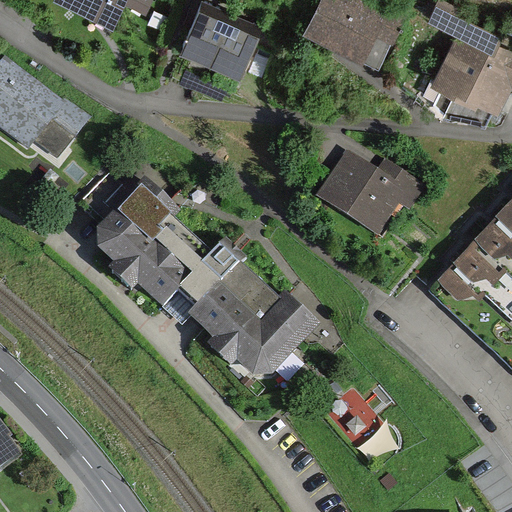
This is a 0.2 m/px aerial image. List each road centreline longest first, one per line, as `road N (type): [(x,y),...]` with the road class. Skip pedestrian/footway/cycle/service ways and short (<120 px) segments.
road 1 (residential): [(0,21),(98,89),(139,104),(511,135)]
road 2 (residential): [(302,511),(264,456),(145,322),(51,239)]
road 3 (residential): [(511,435),(401,307)]
road 4 (primary): [(3,372),(112,497)]
